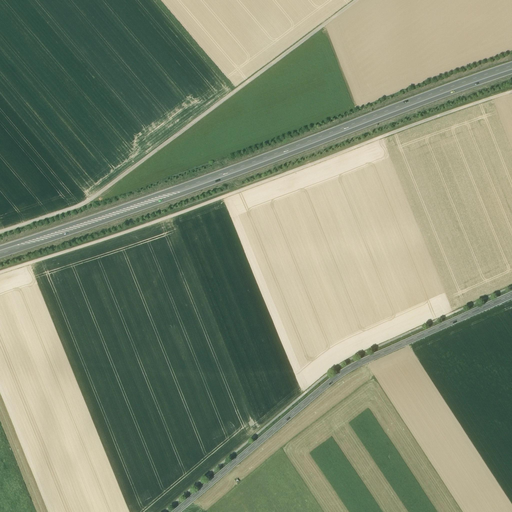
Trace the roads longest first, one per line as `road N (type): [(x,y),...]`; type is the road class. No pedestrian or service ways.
road 1 (trunk): [(0,252),(511,67)]
road 2 (track): [(0,272),(511,91)]
road 3 (track): [(356,0),(89,200),(0,235)]
road 4 (tertiary): [(511,295),(346,369),(176,511)]
